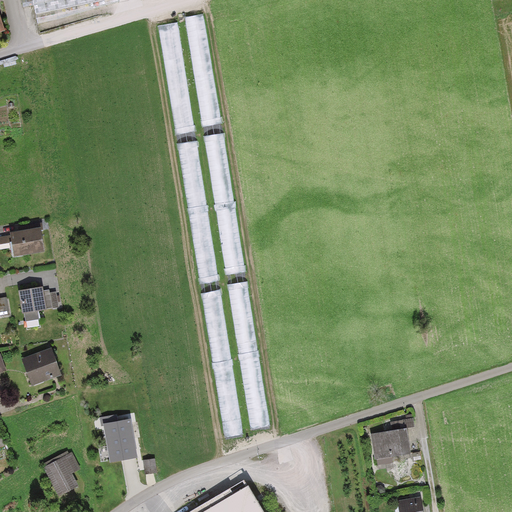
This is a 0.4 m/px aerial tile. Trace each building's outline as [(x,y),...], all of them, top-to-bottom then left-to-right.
[(20,0),(22,8),(33,6),(35,16),(120,0),(20,0)] [(206,127),(223,124),(205,15),(188,17),(206,127)] [(195,130),(180,24),(162,26),(176,132),(195,130)] [(23,232),(11,234),(15,257),(45,252),(41,231),(43,231),(42,223),(29,225),(30,231),(23,232)] [(1,237),(0,238),(0,244),(9,243),(8,236),(1,237)] [(43,287),(19,292),(22,314),(25,314),(26,322),(39,320),(38,312),(46,310),(46,309),(58,307),(56,292),(50,293),(49,291),(44,291),(43,287)] [(0,316),(10,315),(6,297),(0,298),(0,316)] [(53,348),(22,359),(32,387),(62,376),(53,348)] [(266,395),(250,397),(255,430),(270,428),(266,395)] [(225,406),(227,437),(243,436),(241,405),(225,406)] [(117,415),(100,418),(101,426),(104,426),(110,463),(137,458),(131,421),(123,422),(118,423),(117,415)] [(391,427),(392,434),(405,433),(412,432),(411,424),(391,427)] [(392,434),(372,437),(375,463),(409,458),(405,433),(392,434)] [(46,467),(44,468),(59,496),(78,486),(72,474),(82,469),(73,452),(70,454),(68,451),(44,464),(46,467)] [(143,461),(146,475),(157,473),(155,459),(143,461)] [(262,511),(244,481),(223,495),(192,511),(262,511)] [(397,505),(397,511),(422,511),(421,501),(397,505)]
